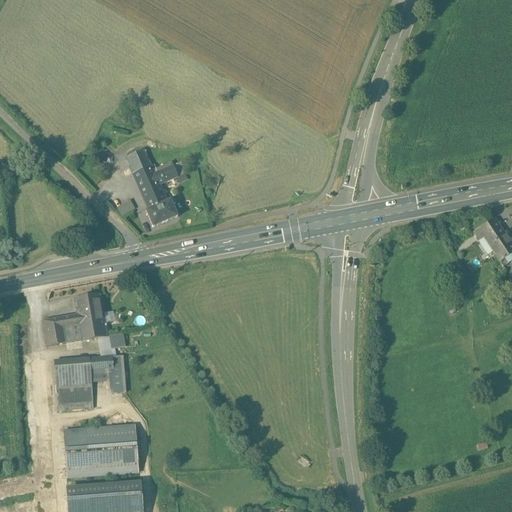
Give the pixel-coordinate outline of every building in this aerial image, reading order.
[(127,155),(149,208),(167,200),(160,183),(186,173),(180,161),(174,163),(173,161),(157,167),(155,164),(152,165),(144,148),(127,155)] [(126,196),(114,183),(112,185),(103,176),(93,186),(103,195),(101,196),(114,209),(126,196)] [(146,209),(153,225),(177,215),(170,199),(167,200),(149,208),(146,209)] [(117,208),(122,217),(136,209),(131,200),(117,208)] [(511,245),(494,219),(478,231),(475,234),(480,241),(483,238),(503,268),(511,261),(511,245)] [(107,335),(99,292),(73,298),(76,314),(42,322),(47,347),(107,335)] [(124,332),(111,334),(113,348),(126,346),(124,332)] [(121,354),(89,357),(91,376),(109,374),(112,392),(125,391),(121,354)] [(89,357),(54,360),(59,410),(95,407),(91,376),(89,357)] [(65,432),(67,479),(138,473),(136,430),(65,432)] [(140,511),(139,485),(69,490),(70,511),(140,511)]
